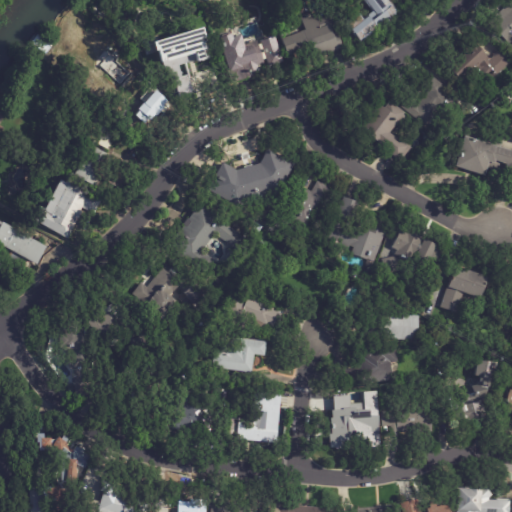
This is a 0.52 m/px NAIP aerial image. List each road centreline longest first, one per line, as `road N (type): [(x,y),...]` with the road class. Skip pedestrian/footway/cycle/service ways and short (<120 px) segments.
road 1 (residential): [(0,329),(136,221),(169,169),(213,129),(389,56),(429,32),(457,0)]
road 2 (residential): [(511,465),(452,455),(343,478),(172,462),(121,446),(69,414),(0,329)]
road 3 (residential): [(498,228),(457,222),(332,156),(316,143),(294,95)]
road 4 (residential): [(291,473),(310,334)]
